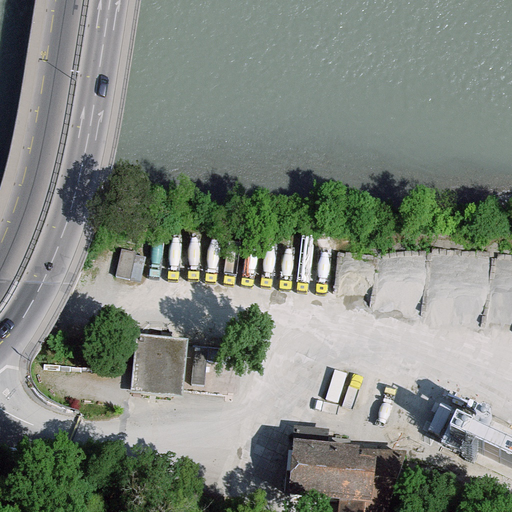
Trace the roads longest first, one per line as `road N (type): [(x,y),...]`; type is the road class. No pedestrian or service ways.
road 1 (secondary): [(0,347),(37,291),(64,228),(110,0)]
road 2 (secondary): [(69,0),(36,182),(0,273)]
